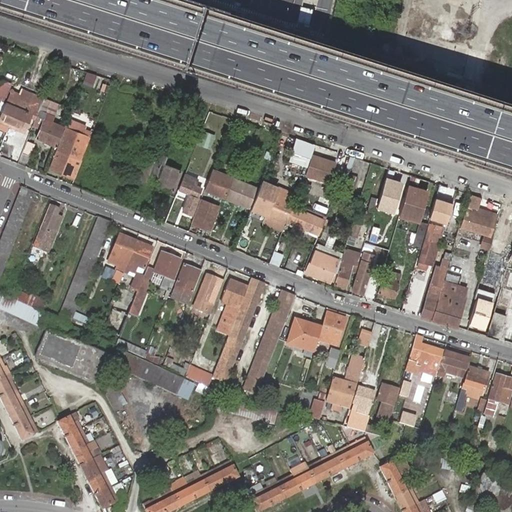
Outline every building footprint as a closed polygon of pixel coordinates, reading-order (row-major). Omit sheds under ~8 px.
[(87,71),(81,82),(91,86),(96,75),(87,71)] [(38,111),(43,99),(33,94),(31,99),(29,103),(18,99),(20,95),(14,92),(14,91),(14,90),(14,89),(13,89),(12,89),(11,89),(11,90),(10,91),(10,92),(10,93),(11,93),(0,117),(0,121),(19,129),(22,123),(27,125),(33,109),(38,111)] [(29,103),(31,99),(20,95),(18,99),(29,103)] [(38,111),(32,125),(40,128),(36,138),(56,146),(63,127),(52,122),(55,116),(53,116),(58,105),(43,99),(38,111)] [(90,138),(65,129),(50,168),(75,177),(90,138)] [(210,149),(215,134),(201,129),(196,144),(210,149)] [(154,183),(163,187),(173,191),(181,171),(164,164),(167,156),(160,153),(157,162),(147,159),(139,178),(154,183)] [(336,162),(313,155),(306,175),(330,182),(336,162)] [(212,170),(204,189),(223,197),(230,178),(212,170)] [(198,179),(185,174),(179,189),(190,194),(183,211),(191,214),(199,197),(197,197),(201,187),(195,185),(198,179)] [(402,181),(385,177),(377,208),(393,213),(402,181)] [(230,178),(223,197),(251,208),(251,207),(258,189),(230,178)] [(426,191),(407,186),(398,215),(403,217),(417,221),(426,191)] [(0,276),(34,192),(21,187),(0,239),(0,276)] [(251,207),(286,221),(292,206),(274,198),(275,196),(258,189),(251,207)] [(274,198),(292,206),(293,204),(275,196),(274,198)] [(202,197),(200,202),(218,209),(219,205),(202,197)] [(452,202),(435,198),(430,218),(446,223),(452,202)] [(200,202),(192,223),(209,230),(218,209),(200,202)] [(292,206),(286,221),(318,235),(322,226),(326,218),(326,217),(329,210),(311,202),(307,210),(293,204),(292,206)] [(500,215),(511,220),(511,207),(505,204),(500,215)] [(51,229),(56,231),(62,218),(56,216),(59,209),(50,206),(40,232),(34,245),(43,248),(45,241),(48,235),(51,229)] [(466,206),(465,209),(497,219),(498,216),(466,206)] [(465,209),(459,226),(492,237),(497,219),(465,209)] [(72,317),(110,222),(98,217),(60,311),(72,317)] [(326,218),(322,226),(336,232),(339,224),(326,218)] [(412,246),(420,248),(427,223),(420,221),(412,246)] [(437,232),(441,233),(443,227),(429,223),(417,261),(428,264),(437,232)] [(51,243),(56,231),(51,229),(48,235),(45,241),(51,243)] [(356,230),(350,229),(348,235),(347,238),(346,241),(352,243),(356,230)] [(432,266),(441,233),(437,232),(428,264),(432,266)] [(125,269),(136,241),(119,235),(108,262),(121,267),(119,272),(116,270),(111,280),(118,283),(124,268),(125,269)] [(326,246),(332,247),(334,236),(328,235),(326,246)] [(491,238),(482,236),(479,247),(488,250),(491,238)] [(152,248),(136,241),(125,269),(124,270),(123,273),(127,274),(128,271),(134,273),(137,266),(144,268),(152,248)] [(316,245),(305,272),(330,282),(340,255),(316,245)] [(342,258),(334,284),(344,287),(349,271),(349,270),(356,271),(357,265),(361,253),(344,249),(342,258)] [(278,266),(283,254),(274,250),(268,262),(278,266)] [(168,295),(174,280),(173,280),(181,260),(161,252),(153,272),(164,277),(160,288),(167,290),(163,299),(166,300),(168,295)] [(361,260),(352,290),(362,293),(371,264),(370,263),(373,255),(364,252),(361,260)] [(204,273),(209,261),(202,258),(198,270),(204,273)] [(385,260),(381,277),(383,278),(378,293),(394,297),(401,274),(391,271),(393,262),(385,260)] [(121,267),(108,262),(102,276),(111,280),(116,270),(119,272),(121,267)] [(445,274),(447,265),(442,264),(439,272),(445,274)] [(196,294),(204,273),(198,270),(183,265),(173,290),(190,296),(192,293),(196,294)] [(131,308),(143,276),(136,273),(124,305),(131,308)] [(213,304),(223,281),(207,274),(193,307),(209,314),(213,304)] [(151,280),(143,276),(131,308),(139,311),(151,280)] [(224,384),(264,283),(257,280),(251,278),(247,287),(238,308),(210,380),(224,384)] [(238,308),(247,287),(229,280),(220,301),(218,307),(236,313),(238,308)] [(441,287),(440,289),(463,297),(466,288),(443,280),(442,281),(441,286),(441,287)] [(426,298),(421,316),(431,319),(436,301),(438,296),(440,289),(441,287),(441,286),(431,283),(429,289),(426,298)] [(476,299),(469,323),(484,328),(494,293),(477,288),(474,298),(476,299)] [(436,301),(431,319),(456,327),(459,316),(457,316),(459,310),(463,297),(440,289),(438,296),(436,301)] [(41,311),(44,304),(29,297),(14,290),(11,298),(41,311)] [(256,395),(295,296),(289,293),(282,291),(242,390),(247,392),(256,395)] [(45,315),(0,294),(0,308),(40,327),(45,315)] [(29,297),(44,304),(45,301),(30,294),(29,297)] [(493,311),(486,336),(498,340),(506,315),(493,311)] [(336,346),(344,318),(326,313),(317,340),(336,346)] [(313,351),(320,329),(295,320),(293,325),(290,335),(288,343),(313,351)] [(375,349),(383,326),(375,323),(371,335),(367,347),(375,349)] [(51,330),(48,329),(47,329),(45,330),(44,332),(34,354),(34,356),(35,358),(37,360),(91,383),(95,383),(96,382),(98,380),(107,359),(107,357),(106,354),(105,353),(51,330)] [(358,344),(367,347),(371,335),(361,332),(358,344)] [(436,376),(443,351),(420,344),(422,337),(415,335),(405,370),(418,374),(419,370),(436,376)] [(116,345),(142,358),(145,351),(118,339),(116,345)] [(464,378),(470,359),(443,351),(436,376),(440,377),(442,372),(464,378)] [(123,352),(116,368),(176,395),(184,379),(126,354),(124,352),(123,352)] [(144,358),(166,368),(168,363),(145,353),(144,358)] [(349,408),(356,385),(364,359),(353,356),(345,382),(333,378),(325,401),(332,403),(330,409),(339,412),(341,406),(349,408)] [(494,371),(498,360),(491,358),(488,368),(489,370),(492,371),(494,371)] [(8,374),(9,373),(5,366),(4,367),(0,359),(0,377),(3,376),(8,374)] [(166,368),(184,376),(186,371),(168,363),(166,368)] [(461,389),(454,409),(461,411),(464,403),(463,403),(467,391),(482,395),(488,373),(468,367),(461,389)] [(0,395),(10,390),(15,388),(11,381),(13,380),(9,373),(8,374),(3,376),(0,377),(0,395)] [(507,405),(511,388),(511,379),(495,374),(483,414),(493,417),(497,402),(507,405)] [(412,383),(403,381),(399,396),(408,398),(412,383)] [(385,410),(383,420),(388,421),(398,389),(382,384),(377,400),(382,401),(380,409),(385,410)] [(115,385),(104,391),(114,411),(121,407),(116,398),(121,395),(115,385)] [(367,419),(368,416),(367,415),(375,392),(358,387),(353,403),(359,405),(357,412),(363,414),(362,418),(367,419)] [(8,409),(18,405),(14,398),(19,396),(15,388),(10,390),(0,395),(0,399),(3,406),(6,411),(8,409)] [(19,396),(14,398),(18,405),(22,403),(19,396)] [(277,411),(219,396),(215,409),(273,424),(277,411)] [(318,420),(323,402),(312,398),(306,417),(318,420)] [(482,412),(485,400),(480,399),(477,411),(482,412)] [(22,403),(18,405),(21,411),(26,409),(22,403)] [(25,419),(30,417),(26,409),(21,411),(18,405),(8,409),(6,411),(8,416),(13,425),(12,425),(13,426),(25,419)] [(377,418),(383,420),(385,410),(380,409),(377,418)] [(416,415),(402,412),(399,423),(413,427),(416,415)] [(76,431),(81,428),(73,413),(70,415),(71,417),(69,418),(68,416),(60,420),(59,421),(57,422),(59,427),(64,436),(64,437),(76,431)] [(345,420),(320,414),(319,420),(329,422),(340,425),(343,426),(345,420)] [(23,439),(32,434),(29,427),(34,425),(30,417),(25,419),(13,426),(14,426),(18,435),(21,440),(23,439)] [(364,432),(367,419),(362,418),(358,430),(364,432)] [(34,425),(29,427),(32,434),(37,432),(34,425)] [(74,450),(83,445),(80,439),(85,436),(83,432),(81,428),(76,431),(64,437),(65,437),(69,446),(72,451),(74,450)] [(399,440),(408,441),(409,432),(400,431),(399,440)] [(433,435),(421,432),(419,438),(432,441),(433,435)] [(356,439),(357,440),(360,445),(366,442),(363,435),(356,439)] [(84,446),(92,441),(90,437),(86,439),(85,436),(80,439),(83,445),(84,446)] [(357,440),(349,444),(352,449),(358,462),(359,462),(358,461),(367,456),(372,454),(371,451),(366,442),(360,445),(357,440)] [(91,460),(96,457),(95,457),(92,450),(96,448),(92,441),(84,446),(83,445),(74,450),(72,451),(74,456),(79,465),(78,465),(78,466),(91,460)] [(352,449),(349,444),(341,449),(335,452),(337,456),(337,457),(342,466),(343,468),(348,466),(357,461),(358,462),(352,449)] [(445,444),(443,453),(457,456),(460,447),(445,444)] [(295,447),(288,450),(294,461),(301,457),(295,447)] [(337,456),(335,452),(328,455),(320,459),(323,464),(329,477),(330,476),(329,476),(338,471),(343,468),(342,466),(337,457),(337,456)] [(458,457),(443,455),(441,468),(456,471),(458,457)] [(382,466),(379,467),(382,473),(386,482),(385,482),(386,483),(398,476),(408,471),(409,471),(402,456),(391,462),(390,461),(382,466)] [(98,475),(103,472),(96,457),(91,460),(78,466),(79,467),(79,466),(84,475),(87,480),(89,479),(98,474),(98,475)] [(323,464),(320,459),(312,463),(306,466),(309,471),(308,472),(313,481),(314,483),(319,481),(328,476),(329,477),(323,464)] [(217,473),(224,485),(224,484),(233,480),(238,477),(237,474),(232,465),(229,460),(223,464),(215,468),(217,473)] [(168,473),(165,465),(160,468),(163,475),(168,473)] [(306,466),(299,470),(302,475),(308,472),(309,471),(306,466)] [(223,485),(224,485),(217,473),(215,468),(207,472),(209,477),(203,480),(207,489),(209,492),(214,489),(223,485)] [(299,470),(291,474),(294,479),(300,491),(301,491),(300,490),(309,485),(314,483),(313,481),(308,472),(302,475),(299,470)] [(200,475),(198,471),(184,478),(186,482),(188,487),(202,480),(200,475)] [(398,476),(386,483),(387,483),(391,492),(394,497),(396,495),(406,491),(410,488),(413,487),(409,481),(412,479),(408,471),(398,476)] [(486,472),(485,472),(485,471),(485,472),(485,471),(484,471),(484,472),(483,472),(482,473),(481,473),(481,474),(481,475),(471,496),(471,497),(471,498),(471,499),(471,500),(472,501),(472,502),(473,502),(474,503),(496,511),(511,511),(511,482),(487,472),(486,472)] [(105,489),(111,486),(103,472),(98,475),(98,474),(89,479),(87,480),(89,485),(94,494),(93,494),(93,495),(105,489)] [(209,477),(207,472),(200,475),(202,480),(203,480),(209,477)] [(294,479),(291,474),(283,478),(286,483),(280,486),(279,486),(284,496),(285,498),(290,495),(299,491),(300,492),(300,491),(294,479)] [(204,494),(209,492),(207,489),(203,480),(202,480),(188,487),(195,500),(195,499),(204,494)] [(280,486),(277,481),(270,485),(273,489),(279,486),(280,486)] [(188,487),(186,482),(178,486),(176,482),(169,485),(174,495),(178,504),(180,507),(184,504),(194,499),(194,500),(195,500),(188,487)] [(270,485),(262,489),(265,493),(271,506),(271,505),(280,501),(285,498),(284,496),(279,486),(273,489),(270,485)] [(114,494),(111,486),(105,489),(93,495),(94,496),(94,495),(99,504),(102,509),(104,508),(113,503),(109,497),(114,494)] [(410,488),(406,491),(409,497),(414,495),(410,488)] [(265,493),(262,489),(254,493),(257,498),(250,501),(255,511),(257,511),(261,510),(270,506),(270,507),(271,506),(265,493)] [(173,495),(171,490),(165,493),(157,497),(159,502),(164,511),(169,511),(175,509),(180,507),(178,504),(174,495),(173,495)] [(396,495),(394,497),(396,502),(401,510),(400,511),(413,505),(418,503),(414,495),(409,497),(406,491),(396,495)] [(113,503),(118,501),(119,498),(116,493),(114,494),(109,497),(113,503)] [(145,509),(145,511),(164,511),(159,502),(157,497),(142,505),(145,509)] [(400,511),(428,511),(422,500),(418,503),(413,505),(400,511)]
